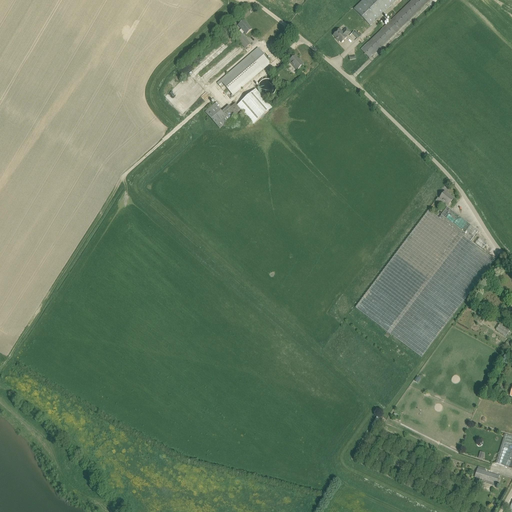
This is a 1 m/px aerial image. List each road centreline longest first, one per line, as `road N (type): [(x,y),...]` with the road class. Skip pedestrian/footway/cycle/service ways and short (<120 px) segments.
road 1 (unclassified): [(511,261),(443,168),(253,1)]
road 2 (track): [(356,86),(448,0)]
road 3 (track): [(208,99),(120,181)]
